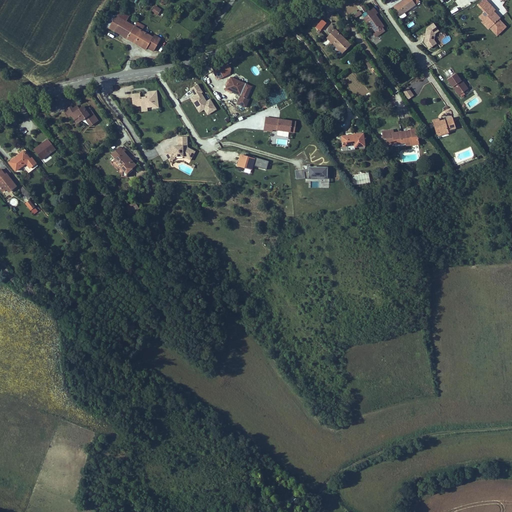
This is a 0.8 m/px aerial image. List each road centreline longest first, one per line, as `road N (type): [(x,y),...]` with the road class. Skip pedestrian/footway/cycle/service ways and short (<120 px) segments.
road 1 (track): [(306,511),(336,474),(403,442),(511,427)]
road 2 (secondary): [(0,112),(69,87),(186,64)]
road 3 (secondary): [(186,64),(324,0)]
